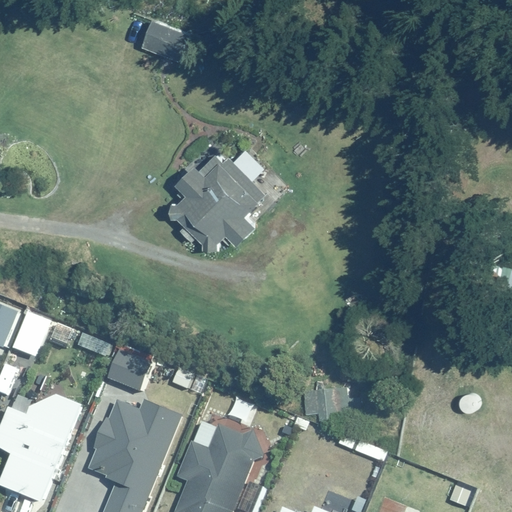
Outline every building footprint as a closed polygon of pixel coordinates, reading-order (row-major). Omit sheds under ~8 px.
[(170,222),(177,221),(202,244),(202,251),(219,252),(217,245),(225,237),(235,247),(254,228),(243,218),(266,195),(229,157),(222,163),(215,157),(199,173),(194,168),(175,186),(185,196),(177,205),(172,203),(169,213),(170,222)] [(17,311),(0,304),(0,345),(2,347),(17,311)] [(108,377),(141,390),(152,361),(119,348),(108,377)] [(0,446),(14,453),(0,482),(37,499),(80,406),(56,394),(29,405),(25,414),(8,406),(0,424),(0,446)] [(103,511),(142,511),(183,415),(144,399),(140,409),(117,400),(89,467),(106,474),(105,477),(116,482),(103,511)] [(232,511),(253,460),(264,455),(254,429),(242,433),(218,424),(208,448),(191,441),(176,477),(186,481),(172,511),(232,511)]
